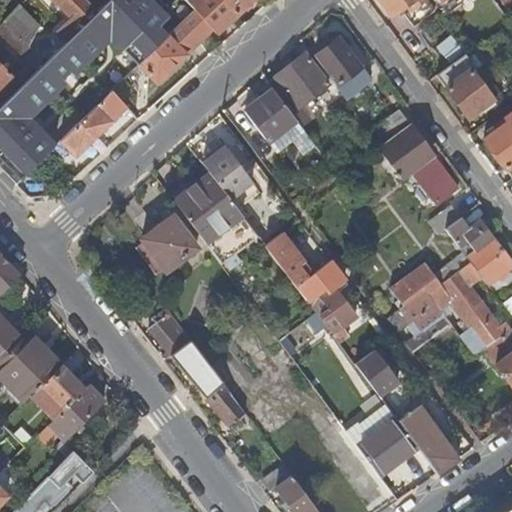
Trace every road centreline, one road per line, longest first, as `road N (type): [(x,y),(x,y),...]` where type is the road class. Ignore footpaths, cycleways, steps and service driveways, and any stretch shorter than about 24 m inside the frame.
road 1 (residential): [(36,253),(308,0)]
road 2 (residential): [(237,511),(36,253)]
road 3 (residential): [(511,220),(347,0)]
